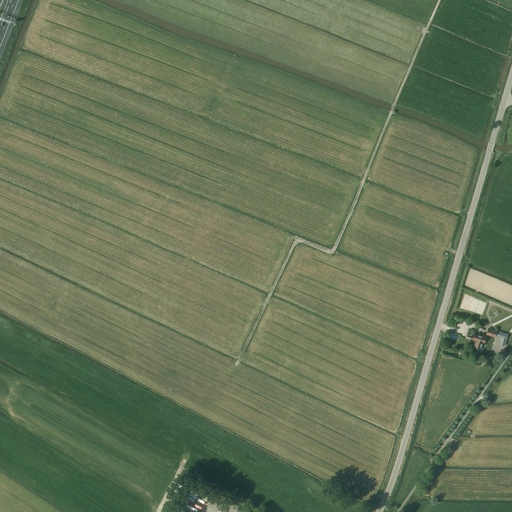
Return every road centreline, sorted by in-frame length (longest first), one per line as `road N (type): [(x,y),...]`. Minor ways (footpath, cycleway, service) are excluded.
road 1 (tertiary): [(379,511),(511,73)]
road 2 (track): [(245,347),(297,240),(332,253),(439,0)]
road 3 (unclassified): [(397,511),(511,350)]
